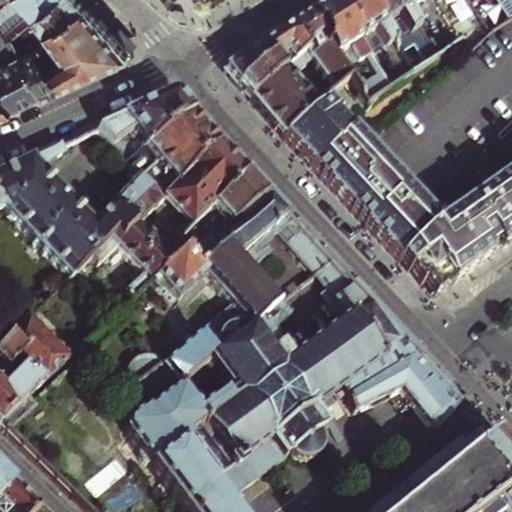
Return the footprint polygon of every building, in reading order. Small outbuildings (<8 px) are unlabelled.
[(37,20),(58,0),(12,0),(0,11),(0,55),(15,41),(26,31),(37,20)] [(48,34),(91,5),(86,0),(58,0),(37,20),(48,34)] [(335,0),(334,1),(370,62),(388,51),(401,71),(408,82),(414,78),(407,67),(394,46),(384,29),(366,0),(335,0)] [(366,0),(384,29),(398,20),(408,37),(404,39),(417,60),(407,67),(414,78),(436,64),(407,13),(399,0),(366,0)] [(511,0),(399,0),(407,13),(425,0),(506,0),(511,8),(511,0)] [(322,9),(310,17),(329,47),(345,73),(360,62),(362,64),(364,64),(370,74),(353,85),(368,110),(375,103),(390,94),(383,82),(370,62),(334,1),(322,9)] [(105,41),(114,30),(103,19),(91,5),(48,34),(44,37),(44,42),(43,63),(49,66),(105,41)] [(299,24),(294,27),(317,56),(329,47),(310,17),(299,24)] [(398,20),(384,29),(394,46),(404,39),(408,37),(398,20)] [(294,27),(290,30),(307,54),(291,68),(250,101),(269,122),(285,139),(316,110),(312,105),(301,92),(296,86),(317,68),(321,74),(331,88),(334,93),(349,79),(345,73),(329,47),(317,56),(294,27)] [(66,83),(133,52),(123,40),(114,30),(105,41),(49,66),(56,78),(62,76),(66,83)] [(281,35),(272,41),(282,55),(278,57),(285,66),(288,64),(291,68),(307,54),(290,30),(281,35)] [(29,43),(32,40),(26,31),(15,41),(20,50),(29,43)] [(20,50),(44,94),(55,89),(66,83),(62,76),(56,78),(49,66),(43,63),(44,42),(41,44),(39,39),(34,42),(40,52),(35,54),(29,43),(20,50)] [(0,55),(0,81),(14,108),(29,101),(44,94),(20,50),(15,41),(0,55)] [(272,41),(224,73),(230,79),(238,88),(278,57),(282,55),(272,41)] [(244,95),(250,101),(291,68),(288,64),(285,66),(278,57),(238,88),(244,95)] [(296,86),(301,92),(321,74),(317,68),(296,86)] [(383,82),(390,94),(408,82),(401,71),(383,82)] [(0,81),(0,114),(14,108),(0,81)] [(312,105),(316,110),(326,100),(334,93),(331,88),(312,105)] [(172,96),(95,132),(122,167),(162,138),(192,116),(183,106),(172,96)] [(511,173),(438,221),(369,146),(326,100),(316,110),(285,139),(356,216),(432,299),(444,290),(511,242),(511,173)] [(177,187),(219,145),(208,133),(192,116),(162,138),(175,152),(159,167),(156,164),(135,184),(145,194),(165,175),(177,187)] [(122,167),(135,184),(156,164),(159,167),(175,152),(162,138),(122,167)] [(210,209),(246,174),(232,159),(219,145),(177,187),(161,202),(156,207),(151,202),(145,194),(135,184),(114,205),(135,227),(122,239),(113,231),(87,256),(95,264),(102,257),(131,287),(123,295),(130,301),(148,284),(180,254),(172,245),(197,221),(210,209)] [(43,165),(40,158),(0,176),(0,204),(33,237),(32,238),(42,248),(43,247),(50,254),(0,303),(0,309),(16,326),(28,315),(87,256),(113,231),(122,239),(135,227),(114,205),(93,225),(36,168),(43,165)] [(235,222),(265,195),(256,184),(246,174),(210,209),(223,223),(203,243),(195,234),(203,227),(197,221),(172,245),(180,254),(196,272),(223,248),(219,244),(240,228),(235,222)] [(482,511),(511,488),(511,458),(482,427),(462,443),(458,437),(367,511),(248,511),(235,494),(293,451),(296,454),(298,455),(301,457),(304,458),(306,458),(308,458),(311,457),(314,456),(316,455),(318,453),(320,452),(321,450),(322,447),(323,445),(323,442),(323,440),(323,437),(322,434),(320,431),(327,426),(315,408),(336,389),(348,411),(397,387),(426,420),(437,422),(460,403),(265,195),(235,222),(240,228),(219,244),(223,248),(196,272),(180,254),(148,284),(167,305),(174,299),(177,302),(202,277),(229,307),(160,368),(154,362),(153,361),(149,359),(145,358),(141,358),(138,358),(135,360),(133,361),(130,363),(129,365),(128,366),(127,368),(126,370),(125,372),(125,375),(125,378),(126,380),(127,383),(144,410),(144,411),(144,412),(143,412),(142,412),(124,425),(124,433),(138,453),(137,454),(137,458),(138,462),(141,464),(145,466),(147,465),(181,511),(482,511)] [(123,322),(115,314),(75,352),(83,360),(123,322)] [(39,384),(67,357),(28,315),(16,326),(6,337),(20,352),(30,342),(39,352),(34,356),(37,360),(28,372),(39,384)] [(6,337),(0,342),(0,360),(3,363),(0,365),(0,371),(13,359),(20,352),(6,337)] [(0,420),(25,397),(39,384),(28,372),(37,360),(34,356),(39,352),(30,342),(20,352),(13,359),(23,368),(1,389),(0,387),(0,420)] [(33,406),(25,397),(0,420),(0,428),(5,433),(33,406)] [(3,473),(0,470),(0,500),(15,485),(3,473)] [(0,511),(36,511),(39,509),(26,496),(15,485),(0,500),(0,511)] [(511,511),(511,488),(482,511),(511,511)]
